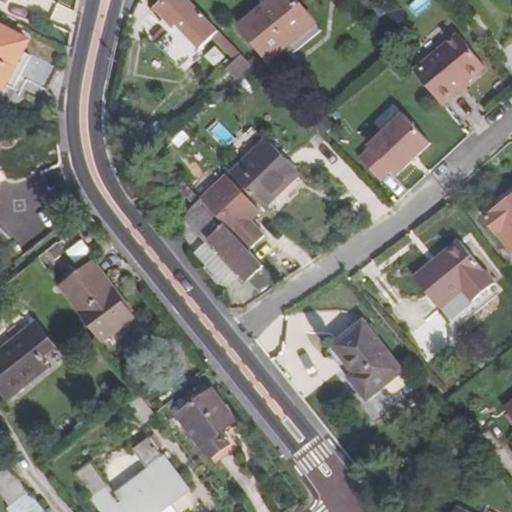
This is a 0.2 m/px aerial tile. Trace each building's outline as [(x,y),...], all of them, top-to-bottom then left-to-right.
[(206,52),(224,33),(191,0),(174,0),(162,13),(178,31),(182,28),(206,52)] [(273,61),(293,44),(300,52),(327,30),(301,0),(277,0),(244,27),(273,61)] [(29,45),(0,28),(0,96),(1,97),(0,98),(0,101),(10,106),(23,82),(50,97),(62,72),(36,57),(33,61),(24,56),(29,45)] [(452,93),(464,83),(482,69),(454,36),(411,72),(441,108),(455,96),(452,93)] [(241,81),(258,66),(244,53),(229,68),(241,81)] [(452,93),(455,96),(467,87),(464,83),(452,93)] [(386,131),(403,115),(393,105),(376,121),(386,131)] [(370,152),(359,163),(380,185),(391,174),(396,180),(429,146),(403,119),(368,151),(370,152)] [(272,138),(236,171),(267,204),(303,171),(272,138)] [(511,201),(489,218),(511,249),(511,201)] [(269,263),(209,203),(189,222),(208,241),(213,236),(228,251),(226,253),(258,287),(254,290),(262,298),(269,297),(283,282),(267,265),(269,263)] [(213,236),(208,241),(196,252),(235,293),(247,281),(254,290),(258,287),(226,253),(228,251),(213,236)] [(85,239),(69,250),(77,262),(93,252),(85,239)] [(432,262),(415,276),(439,306),(462,288),(472,299),(494,282),(460,239),(444,252),(446,254),(434,264),(432,262)] [(136,320),(115,292),(116,291),(96,264),(64,290),(105,344),(136,320)] [(364,321),(334,345),(328,350),(367,398),(402,370),(364,321)] [(57,352),(38,328),(0,359),(0,391),(9,403),(50,369),(44,362),(57,352)] [(222,433),(227,429),(238,421),(215,390),(180,416),(212,460),(232,445),(222,433)] [(142,396),(132,404),(147,426),(159,417),(142,396)] [(177,511),(174,507),(192,494),(153,440),(137,451),(151,470),(118,496),(94,463),(78,477),(103,511),(177,511)] [(0,496),(12,511),(47,511),(11,465),(0,473),(0,496)]
